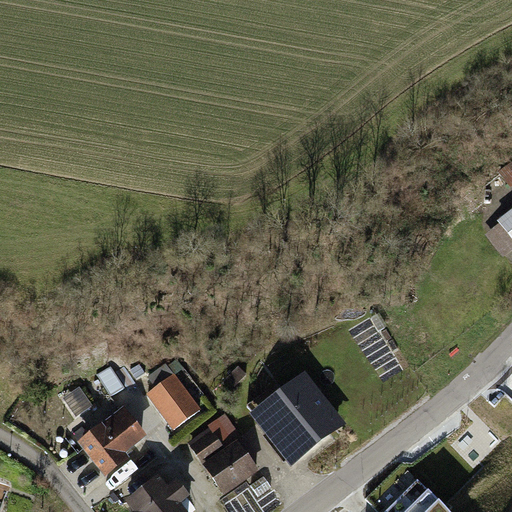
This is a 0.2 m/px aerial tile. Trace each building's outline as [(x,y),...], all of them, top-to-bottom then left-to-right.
[(511,212),(501,221),(511,235),(511,212)] [(195,414),(166,378),(140,399),(169,435),(195,414)] [(307,379),(255,422),(296,472),(348,430),(307,379)] [(84,389),(67,398),(79,420),(96,410),(84,389)] [(115,409),(80,435),(103,467),(138,442),(115,409)] [(232,444),(201,466),(224,498),(255,477),(232,444)] [(162,481),(129,505),(134,511),(183,511),(184,511),(162,481)] [(385,511),(447,511),(417,481),(385,511)]
